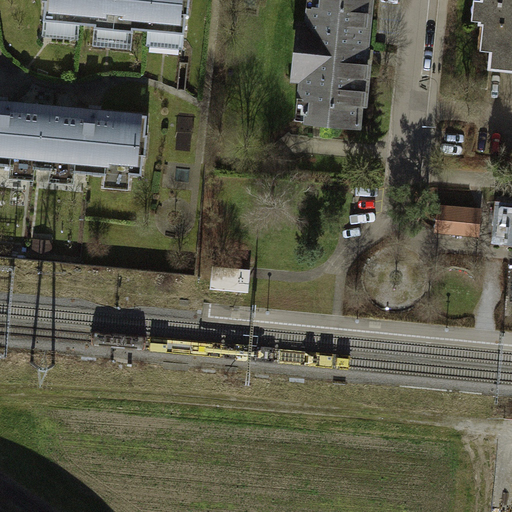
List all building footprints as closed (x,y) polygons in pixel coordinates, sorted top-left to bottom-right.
[(42,0),(42,3),(44,3),(43,23),(94,27),(93,31),(134,35),(134,31),(185,36),(187,16),(190,16),(191,0),(42,0)] [(308,0),(306,23),(297,22),(291,84),(299,85),(295,123),(305,124),(304,126),(363,132),(365,109),(369,109),(374,51),(370,51),(375,0),(308,0)] [(511,0),(483,0),(483,2),(475,1),(473,23),(481,23),(480,27),(485,28),(482,52),(492,53),(490,71),(511,73),(511,0)] [(144,113),(0,100),(0,163),(11,164),(10,180),(34,182),(35,169),(51,171),(50,184),(74,186),(75,171),(142,177),(144,159),(146,159),(148,136),(146,136),(148,116),(144,116),(144,113)] [(511,202),(496,201),(492,245),(511,247),(511,202)] [(480,237),(482,208),(439,205),(437,233),(480,237)] [(251,269),(213,266),(211,290),(249,293),(251,269)]
